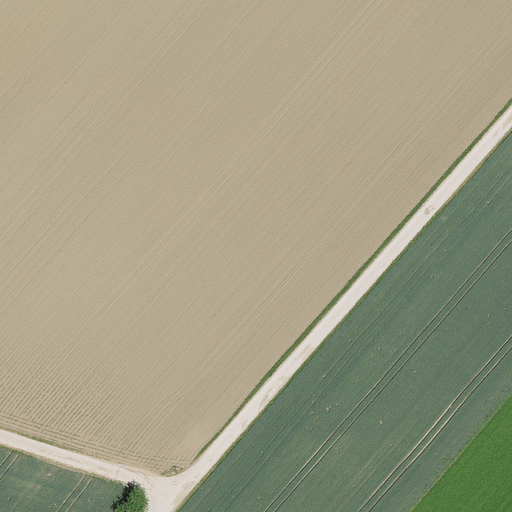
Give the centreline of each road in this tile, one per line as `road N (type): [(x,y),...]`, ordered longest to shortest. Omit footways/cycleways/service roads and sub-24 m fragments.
road 1 (track): [(511,116),(162,511)]
road 2 (track): [(0,433),(181,490)]
